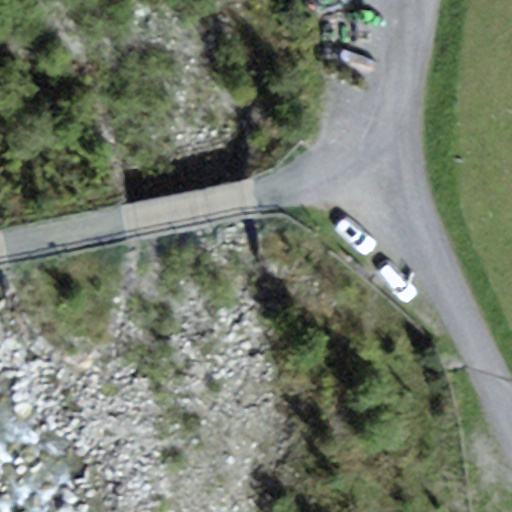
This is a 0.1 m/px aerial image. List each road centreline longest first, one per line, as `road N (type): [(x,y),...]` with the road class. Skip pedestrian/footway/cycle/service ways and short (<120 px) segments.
road 1 (track): [(364,135),(275,190),(0,245)]
road 2 (track): [(511,412),(437,256),(364,135)]
road 3 (track): [(417,0),(364,135)]
